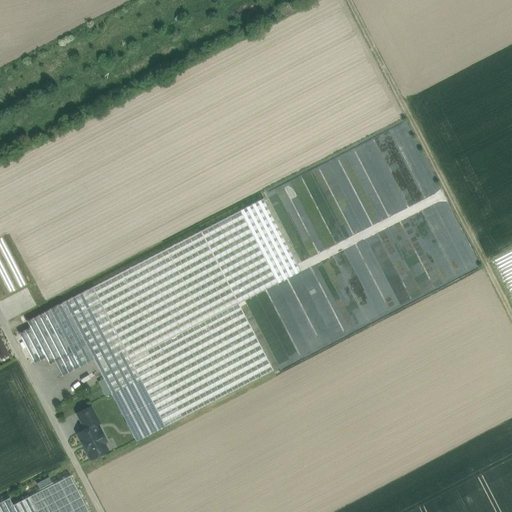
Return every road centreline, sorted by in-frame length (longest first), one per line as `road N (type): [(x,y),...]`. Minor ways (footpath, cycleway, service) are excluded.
road 1 (track): [(511,310),(352,0)]
road 2 (track): [(104,511),(0,312)]
